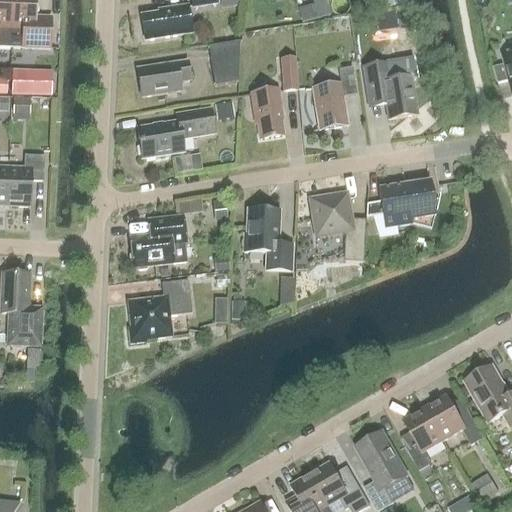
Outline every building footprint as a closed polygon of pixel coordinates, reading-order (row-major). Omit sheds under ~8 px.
[(13,0),(0,0),(0,47),(9,48),(12,31),(13,0)] [(35,19),(35,0),(13,0),(12,31),(23,31),(22,50),(50,51),(51,19),(35,19)] [(218,6),(217,0),(189,0),(191,10),(218,6)] [(240,6),(239,0),(220,0),(222,9),(240,6)] [(312,0),(314,7),(299,11),(303,25),(330,18),(324,0),(312,0)] [(408,4),(407,0),(382,0),(385,11),(408,4)] [(191,35),(187,8),(158,12),(158,15),(141,18),(145,43),(191,35)] [(414,29),(411,12),(396,15),(399,31),(414,29)] [(212,68),(239,64),(239,43),(209,49),(212,68)] [(511,55),(502,58),(505,67),(495,70),(499,85),(509,82),(511,94),(511,55)] [(298,93),(296,60),(280,61),(283,94),(298,93)] [(137,71),(141,100),(180,94),(179,85),(190,83),(186,63),(137,71)] [(411,79),(385,83),(382,66),(363,69),(367,97),(384,95),(388,122),(417,117),(411,79)] [(357,97),(352,69),(338,71),(341,86),(313,91),(319,133),(347,128),(343,99),(357,97)] [(12,97),(47,97),(47,84),(34,84),(34,74),(10,74),(10,85),(12,85),(12,97)] [(279,92),(251,96),(255,126),(257,126),(260,142),(284,138),(281,122),(283,122),(279,92)] [(29,123),(29,101),(13,101),(13,123),(29,123)] [(233,118),(231,104),(215,106),(218,120),(233,118)] [(216,137),(212,112),(176,117),(177,124),(137,131),(142,161),(184,154),(182,142),(216,137)] [(24,171),(8,170),(6,208),(30,209),(32,184),(44,184),(45,158),(25,157),(24,171)] [(0,207),(6,208),(8,170),(0,169),(0,207)] [(430,183),(378,191),(381,204),(367,206),(366,220),(382,217),(385,231),(411,226),(410,222),(436,218),(430,183)] [(363,264),(365,221),(351,221),(347,196),(310,202),(316,239),(345,234),(343,263),(363,264)] [(203,213),(202,201),(176,203),(177,215),(203,213)] [(214,219),(226,218),(224,203),(212,204),(214,219)] [(292,247),(278,246),(279,213),(248,212),(247,237),(244,237),(244,254),(266,255),(265,272),(291,273),(292,247)] [(183,219),(149,222),(152,240),(131,241),(134,254),(130,257),(130,264),(132,266),(132,269),(136,268),(139,272),(146,271),(145,266),(190,263),(183,219)] [(323,238),(324,262),(342,261),(341,247),(342,247),(342,237),(323,238)] [(227,259),(213,260),(214,273),(228,272),(227,259)] [(23,287),(23,277),(1,276),(0,308),(0,315),(9,316),(7,348),(41,350),(42,327),(29,326),(30,287),(23,287)] [(283,281),(281,306),(291,303),(292,281),(283,281)] [(169,319),(192,316),(188,283),(162,286),(163,299),(127,304),(131,332),(129,332),(130,346),(144,344),(144,342),(172,339),(169,319)] [(243,323),(243,305),(231,304),(231,322),(243,323)] [(214,326),(226,327),(226,314),(214,314),(214,326)] [(44,368),(44,353),(28,352),(27,368),(44,368)] [(511,397),(510,398),(494,370),(466,386),(488,426),(503,417),(511,430),(511,429),(511,397)] [(453,410),(446,398),(425,410),(444,443),(463,432),(471,448),(484,441),(463,404),(453,410)] [(444,443),(425,410),(403,423),(410,435),(400,440),(413,463),(419,474),(430,468),(426,453),(444,443)] [(383,435),(356,450),(376,483),(364,490),(377,511),(382,511),(394,505),(385,490),(407,477),(383,435)] [(336,475),(330,465),(310,476),(329,508),(340,502),(345,511),(364,511),(367,510),(344,471),(336,475)] [(329,508),(310,476),(290,488),(296,498),(286,505),(289,511),(330,511),(328,508),(329,508)] [(487,479),(470,489),(480,507),(490,501),(497,497),(487,479)] [(470,511),(473,511),(480,508),(473,496),(464,501),(470,511)] [(0,511),(15,511),(22,502),(21,502),(19,505),(0,502),(0,511)]
